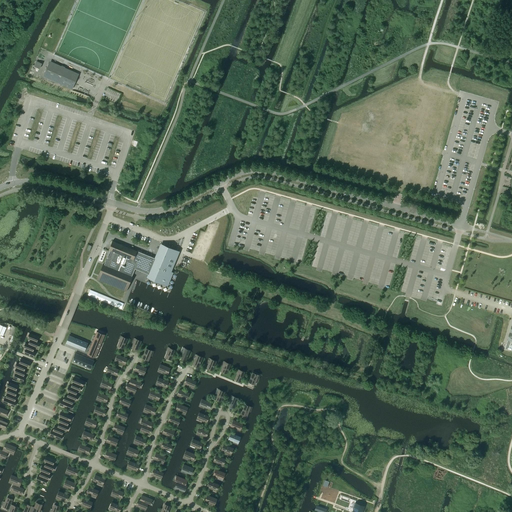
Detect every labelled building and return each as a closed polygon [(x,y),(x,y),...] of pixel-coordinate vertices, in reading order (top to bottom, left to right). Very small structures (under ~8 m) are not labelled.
[(72,88),(78,75),(50,62),(44,76),(72,88)] [(99,277),(98,280),(126,291),(132,277),(134,270),(135,269),(149,274),(148,276),(166,284),(171,272),(173,264),(178,253),(160,246),(155,258),(121,244),(114,241),(110,250),(109,252),(104,265),(99,276),(99,277)] [(97,293),(95,298),(99,300),(100,298),(107,301),(106,303),(118,307),(120,302),(97,293)] [(12,326),(9,334),(15,336),(18,328),(12,326)] [(93,339),(102,343),(105,335),(97,331),(93,339)] [(28,339),(31,340),(36,342),(38,337),(30,334),(28,339)] [(120,345),(119,347),(124,349),(127,340),(123,338),(121,342),(119,341),(118,344),(120,345)] [(39,343),(36,342),(31,340),(29,344),(34,347),(37,348),(39,343)] [(133,344),(132,346),(133,347),(132,349),(137,351),(140,345),(141,342),(136,340),(134,344),(133,344)] [(27,343),(26,343),(24,348),(26,349),(33,351),(34,347),(29,344),(27,343)] [(35,352),(33,351),(26,349),(24,354),(33,357),(35,352)] [(147,361),(148,358),(149,359),(150,356),(149,356),(151,351),(146,349),(142,359),(147,361)] [(167,353),(166,355),(167,356),(166,359),(171,361),(173,355),(175,351),(170,349),(168,353),(167,353)] [(183,354),(182,353),(181,355),(182,356),(181,359),(186,361),(187,359),(190,351),(185,349),(183,354)] [(118,355),(116,360),(125,363),(127,359),(118,355)] [(194,362),(195,363),(194,365),(199,368),(202,359),(203,358),(198,356),(196,360),(195,360),(194,362)] [(30,362),(22,359),(20,364),(26,366),(28,367),(30,362)] [(212,372),(215,365),(216,362),(211,360),(210,364),(208,364),(207,366),(209,367),(208,369),(212,372)] [(20,364),(17,363),(15,368),(17,368),(24,371),(26,366),(20,364)] [(226,363),(224,367),(222,367),(221,369),(223,370),(222,372),(227,374),(229,368),(231,365),(226,363)] [(134,369),(143,373),(144,373),(146,368),(137,364),(134,369)] [(163,372),(165,374),(166,372),(168,373),(170,368),(161,364),(159,369),(163,371),(163,372)] [(119,370),(111,366),(110,366),(108,371),(116,374),(117,375),(119,370)] [(17,368),(15,373),(16,374),(16,373),(23,376),(25,371),(24,371),(17,368)] [(237,375),(236,377),(237,378),(236,380),(241,382),(245,373),(240,371),(238,375),(237,375)] [(14,378),(18,380),(22,382),(24,377),(23,376),(16,373),(16,374),(14,377),(14,378)] [(256,380),(255,379),(256,377),(257,375),(252,373),(251,375),(248,382),(253,385),(254,382),(255,383),(256,380)] [(72,382),(73,383),(81,386),(82,386),(84,381),(78,379),(74,377),(72,382)] [(189,384),(194,386),(196,381),(186,377),(184,382),(187,383),(186,385),(189,386),(189,384)] [(169,382),(161,378),(159,378),(157,383),(161,384),(161,386),(163,387),(164,385),(167,387),(169,382)] [(110,388),(111,388),(113,383),(103,379),(101,384),(108,387),(110,388)] [(137,386),(139,387),(141,382),(139,382),(132,379),(130,383),(130,384),(137,386)] [(7,387),(8,388),(16,391),(18,386),(16,385),(9,382),(7,387)] [(130,384),(130,383),(127,382),(125,387),(128,388),(127,390),(130,391),(130,389),(135,391),(137,386),(130,384)] [(79,391),(81,386),(73,383),(71,387),(77,390),(79,391)] [(71,387),(69,386),(67,391),(69,392),(75,395),(77,390),(71,387)] [(17,391),(16,391),(8,388),(6,393),(8,393),(15,396),(17,391)] [(179,389),(177,394),(187,398),(188,393),(179,389)] [(154,397),(159,399),(161,394),(152,390),(150,395),(154,397)] [(218,395),(217,394),(215,397),(217,397),(216,400),(221,402),(224,394),(225,393),(220,390),(218,395)] [(75,400),(77,395),(75,395),(69,392),(67,397),(73,399),(73,400),(75,400)] [(14,402),(14,401),(16,397),(15,396),(8,393),(6,398),(14,402)] [(97,398),(106,401),(107,401),(109,397),(99,393),(97,398)] [(71,404),(73,400),(73,399),(67,397),(65,396),(63,401),(71,404)] [(121,404),(124,405),(124,403),(129,405),(131,400),(129,400),(121,396),(119,401),(122,402),(121,404)] [(237,403),(237,402),(239,399),(234,397),(230,407),(235,409),(237,403)] [(6,398),(5,398),(3,403),(9,405),(14,407),(16,402),(14,401),(14,402),(6,398)] [(206,401),(202,399),(200,404),(209,408),(210,408),(212,403),(206,401)] [(72,404),(71,404),(63,401),(61,400),(59,405),(66,408),(70,409),(70,408),(72,404)] [(178,403),(176,408),(185,412),(187,407),(178,403)] [(146,404),(144,409),(154,413),(156,408),(146,404)] [(245,416),(246,414),(248,414),(249,412),(247,411),(249,407),(244,405),(240,414),(245,416)] [(8,411),(7,410),(0,407),(0,412),(6,415),(8,411)] [(106,410),(97,407),(95,411),(99,413),(98,415),(101,416),(102,414),(103,415),(104,415),(106,410)] [(121,418),(121,417),(125,419),(126,419),(128,414),(127,414),(118,410),(116,415),(119,416),(118,417),(121,418)] [(59,417),(60,418),(60,417),(69,421),(71,416),(65,414),(61,412),(59,417)] [(204,422),(205,420),(207,421),(209,416),(201,413),(200,412),(198,417),(202,419),(202,420),(204,422)] [(179,419),(178,418),(170,415),(168,420),(171,421),(170,422),(173,423),(173,422),(177,423),(178,424),(179,419)] [(67,426),(69,421),(60,417),(60,418),(58,422),(59,423),(67,426)] [(97,422),(88,418),(86,423),(95,426),(97,422)] [(150,427),(152,422),(143,418),(141,423),(143,424),(150,427)] [(233,420),(231,425),(233,426),(233,427),(235,428),(236,427),(240,429),(242,424),(233,420)] [(59,423),(58,427),(58,428),(63,430),(66,431),(68,426),(67,426),(59,423)] [(115,424),(113,428),(122,432),(124,427),(115,424)] [(143,425),(141,429),(145,431),(145,432),(147,433),(148,432),(150,433),(152,428),(150,427),(143,424),(143,425)] [(58,428),(58,427),(55,426),(53,431),(61,435),(63,430),(58,428)] [(172,436),(174,431),(165,427),(162,432),(172,436)] [(197,432),(207,436),(209,431),(199,427),(197,432)] [(50,436),(60,440),(62,435),(61,435),(53,431),(52,431),(50,436)] [(92,440),(94,435),(85,431),(83,436),(92,440)] [(231,433),(229,438),(231,439),(231,440),(233,441),(234,440),(238,442),(240,437),(231,433)] [(115,444),(118,440),(117,439),(108,436),(106,441),(113,444),(115,444)] [(139,444),(141,445),(142,443),(144,444),(146,440),(137,436),(135,441),(139,442),(139,444)] [(203,443),(193,439),(191,444),(196,446),(195,447),(198,448),(198,447),(201,448),(203,443)] [(170,450),(172,445),(163,441),(161,446),(163,447),(163,448),(165,449),(166,448),(170,450)] [(8,450),(14,452),(16,447),(6,443),(4,448),(3,451),(0,449),(0,455),(5,457),(7,452),(8,450)] [(78,449),(80,449),(87,452),(88,453),(90,448),(81,444),(80,444),(78,449)] [(226,453),(226,451),(231,453),(233,448),(223,444),(221,449),(224,450),(223,451),(226,453)] [(130,447),(128,452),(137,456),(139,451),(131,447),(130,447)] [(116,455),(111,453),(107,451),(105,456),(113,459),(114,460),(116,455)] [(196,455),(188,452),(186,451),(184,456),(185,456),(193,459),(194,459),(196,455)] [(156,453),(154,457),(163,461),(165,456),(156,453)] [(218,463),(219,462),(223,464),(225,459),(216,455),(214,460),(216,461),(215,462),(218,463)] [(52,464),(54,460),(46,456),(44,461),(46,462),(52,464)] [(131,461),(130,461),(128,466),(132,467),(132,469),(134,470),(135,469),(137,470),(139,465),(131,461)] [(50,469),(53,470),(55,465),(52,464),(46,462),(44,467),(50,469)] [(184,464),(182,469),(192,473),(194,468),(184,464)] [(69,466),(69,465),(67,470),(67,471),(71,472),(70,474),(73,475),(73,473),(76,474),(78,469),(69,466)] [(48,474),(50,469),(44,467),(42,466),(40,471),(41,471),(48,474)] [(153,468),(151,473),(154,474),(153,476),(156,477),(156,475),(161,477),(163,472),(153,468)] [(215,469),(213,474),(216,475),(215,476),(218,477),(218,476),(222,478),(224,473),(215,469)] [(46,479),(48,480),(50,475),(48,474),(41,471),(39,476),(46,479)] [(10,480),(12,481),(16,482),(15,485),(13,490),(22,494),(24,489),(19,487),(18,486),(19,484),(22,479),(15,476),(12,475),(10,480)] [(39,476),(38,475),(36,480),(44,484),(46,479),(39,476)] [(95,475),(93,479),(94,480),(95,481),(95,482),(97,483),(98,482),(101,483),(102,483),(104,479),(104,478),(95,475)] [(175,481),(178,482),(185,485),(187,480),(178,476),(177,476),(175,481)] [(65,484),(74,488),(76,483),(67,479),(65,484)] [(209,481),(207,486),(209,487),(209,488),(211,489),(212,488),(216,489),(218,485),(209,481)] [(182,491),(182,490),(185,491),(187,486),(185,485),(178,482),(177,482),(176,487),(180,489),(179,490),(182,491)] [(86,491),(89,492),(88,494),(91,495),(91,493),(96,495),(98,490),(97,490),(88,486),(86,491)] [(112,493),(121,497),(123,492),(114,488),(112,493)] [(61,499),(63,500),(64,499),(66,500),(69,495),(59,491),(57,496),(61,498),(61,499)] [(147,503),(150,504),(151,499),(142,495),(140,500),(147,503)] [(214,504),(216,499),(215,498),(207,495),(205,500),(213,503),(214,504)] [(16,511),(18,508),(13,506),(10,505),(11,504),(13,500),(8,498),(6,503),(4,507),(9,509),(12,510),(10,511),(16,511)] [(82,498),(80,503),(83,504),(82,505),(85,506),(85,505),(90,507),(92,502),(91,502),(82,498)] [(138,505),(138,506),(140,507),(141,506),(145,508),(147,503),(140,500),(138,499),(136,504),(138,505)] [(37,511),(41,504),(40,504),(36,502),(34,507),(33,508),(31,507),(26,505),(22,511),(28,511),(29,510),(32,511),(37,511)] [(116,511),(117,510),(119,511),(122,506),(113,503),(112,502),(110,507),(111,507),(114,509),(114,510),(116,511)] [(355,503),(351,511),(361,511),(364,506),(355,503)]
